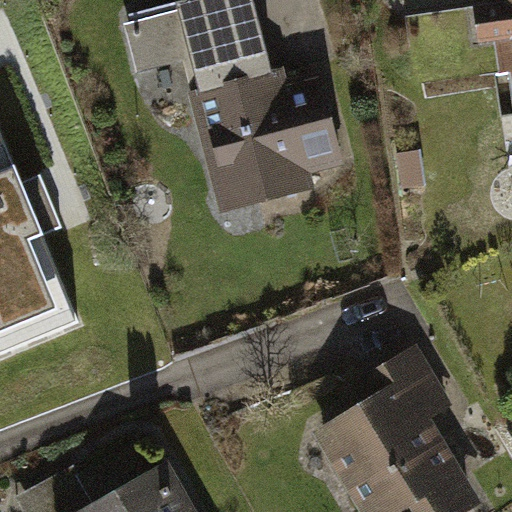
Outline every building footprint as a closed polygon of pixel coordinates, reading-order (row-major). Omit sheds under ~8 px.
[(254,0),(189,0),(178,3),(181,16),(133,29),(142,63),(190,51),(225,190),(255,182),(259,200),(305,188),(300,171),(340,161),(319,79),(280,89),(276,74),(274,75),(254,0)] [(511,0),(498,0),(509,67),(511,66),(511,0)] [(0,128),(0,356),(81,323),(45,236),(64,228),(42,175),(23,183),(0,128)] [(380,374),(393,395),(373,406),(327,435),(373,511),(386,511),(393,508),(412,496),(421,511),(453,511),(471,501),(435,443),(427,448),(412,425),(447,404),(415,352),(380,374)] [(361,385),(373,406),(393,395),(380,374),(361,385)] [(95,504),(79,511),(184,511),(175,495),(184,490),(168,462),(150,472),(133,444),(79,475),(95,504)] [(79,511),(95,504),(79,475),(75,468),(19,499),(26,511),(79,511)] [(421,511),(412,496),(393,508),(395,511),(421,511)]
